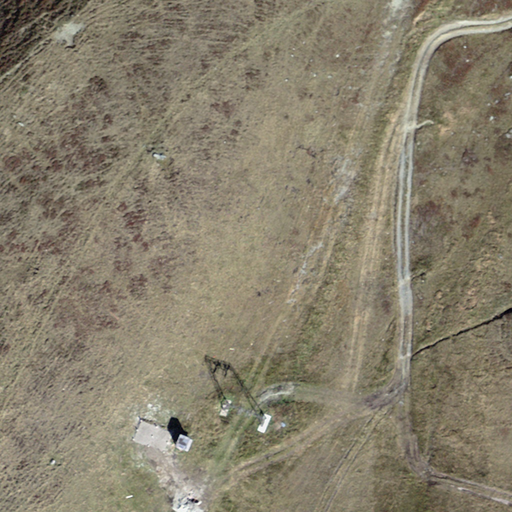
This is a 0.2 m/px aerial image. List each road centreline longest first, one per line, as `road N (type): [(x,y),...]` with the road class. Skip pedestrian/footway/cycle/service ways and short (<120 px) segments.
road 1 (track): [(394,389),(408,339),(401,210),(428,49),(511,25)]
road 2 (track): [(197,511),(249,394),(394,389)]
road 3 (track): [(511,498),(421,476),(394,389)]
road 4 (track): [(394,389),(326,511)]
